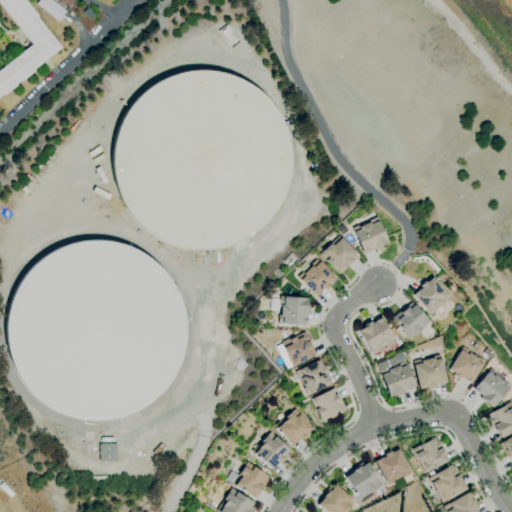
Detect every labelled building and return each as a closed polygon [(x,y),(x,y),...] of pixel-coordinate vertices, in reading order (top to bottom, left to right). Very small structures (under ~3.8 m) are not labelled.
[(0,0),(25,0),(38,16),(37,17),(61,48),(34,70),(35,71),(22,81),(21,80),(15,84),(16,85),(3,96),(2,95),(0,96),(0,0)] [(57,21),(65,11),(50,0),(37,0),(35,4),(57,21)] [(72,0),(68,8),(59,3),(60,1),(57,0),(72,0)] [(89,19),(83,12),(88,7),(95,14),(89,19)] [(217,31),(227,24),(240,42),(230,49),(217,31)] [(155,81),(184,69),(214,68),(242,77),(267,94),(285,118),(294,147),(294,176),(284,205),(266,228),(241,245),(210,253),(179,251),(151,238),(128,217),(114,189),(109,158),(115,128),(131,101),(155,81)] [(363,254),(351,228),(376,217),(388,243),(381,246),(382,247),(374,251),(373,249),(363,254)] [(338,275),(319,254),(339,236),(358,257),(338,275)] [(137,247),(107,238),(75,239),(46,251),(23,271),(7,297),(0,328),(4,359),(17,387),(39,409),(66,423),(97,428),(128,422),(156,406),(176,382),(188,353),(190,321),(181,291),(163,265),(137,247)] [(291,253),(298,260),(289,269),(282,262),(291,253)] [(315,297),(297,277),(316,259),(334,278),(329,284),(330,285),(325,290),(324,289),(315,297)] [(429,316),(412,295),(418,290),(421,288),(419,286),(425,281),(426,283),(432,278),(449,298),(429,316)] [(305,325),(278,323),(278,315),(280,315),(280,311),(270,310),(271,298),(280,298),(280,296),(308,298),(307,313),(306,313),(305,325)] [(408,340),(401,332),(402,331),(398,327),(400,325),(399,324),(397,326),(391,319),(410,302),(428,322),(408,340)] [(371,355),(357,331),(364,327),(363,325),(370,321),(371,323),(381,317),(395,341),(388,345),(387,344),(379,348),(380,350),(371,355)] [(259,329),(251,328),(251,320),(260,321),(259,329)] [(291,367),(280,343),(294,336),(304,332),(315,355),(291,367)] [(473,347),(468,342),(472,337),(478,343),(473,347)] [(470,384),(461,377),(459,379),(453,375),(454,374),(447,370),(462,347),(471,352),(470,354),(477,358),(478,357),(484,361),(470,384)] [(489,358),(483,353),(487,347),(492,353),(489,358)] [(396,363),(394,356),(401,354),(404,360),(396,363)] [(426,390),(426,387),(419,389),(412,362),(421,359),(421,361),(431,358),(431,357),(439,355),(446,382),(435,385),(435,387),(426,390)] [(396,366),(397,366),(396,364),(404,361),(406,367),(413,387),(403,391),(404,393),(396,396),(395,395),(388,397),(380,375),(379,371),(380,371),(379,368),(375,370),(373,365),(392,357),(396,366)] [(307,396),(295,372),(319,360),(322,367),(324,366),(327,373),(325,374),(326,377),(327,377),(330,383),(307,396)] [(493,408),(487,403),(486,404),(480,398),(481,397),(479,394),(478,395),(472,389),(490,368),(497,374),(496,376),(501,380),(502,379),(511,387),(494,406),(494,407),(493,408)] [(323,423),(322,422),(321,422),(310,400),(335,387),(346,410),(330,418),(330,420),(323,423)] [(511,431),(499,439),(493,427),(492,427),(487,419),(489,418),(487,414),(510,402),(511,405),(511,431)] [(291,446),(274,426),(295,409),(311,429),(308,432),(310,434),(302,440),(301,439),(299,440),(298,439),(291,446)] [(271,470),(251,451),(270,432),(289,451),(287,454),(289,456),(282,463),(280,461),(278,463),(271,470)] [(511,461),(510,458),(509,459),(508,456),(506,457),(498,444),(502,442),(511,435),(511,461)] [(424,473),(411,449),(434,437),(435,440),(437,440),(442,449),(441,449),(445,456),(444,456),(446,461),(424,473)] [(117,462),(99,462),(99,444),(116,444),(117,462)] [(386,485),(374,461),(384,456),(383,455),(390,451),(391,453),(398,449),(410,473),(386,485)] [(253,498),(232,484),(247,462),(268,477),(266,480),(267,481),(262,488),(261,488),(253,498)] [(361,503),(344,478),(352,472),(352,471),(358,466),(359,467),(366,463),(381,485),(369,491),(372,496),(361,503)] [(441,503),(435,492),(427,478),(451,464),(453,467),(454,467),(459,476),(458,477),(465,489),(446,500),(441,503)] [(344,511),(324,511),(317,505),(324,497),(323,496),(325,494),(323,493),(329,486),(331,488),(334,485),(353,503),(344,511)] [(216,511),(215,511),(231,488),(253,503),(251,507),(253,508),(250,511),(216,511)] [(445,511),(442,507),(469,491),(476,505),(475,505),(476,508),(475,509),(477,511),(445,511)]
